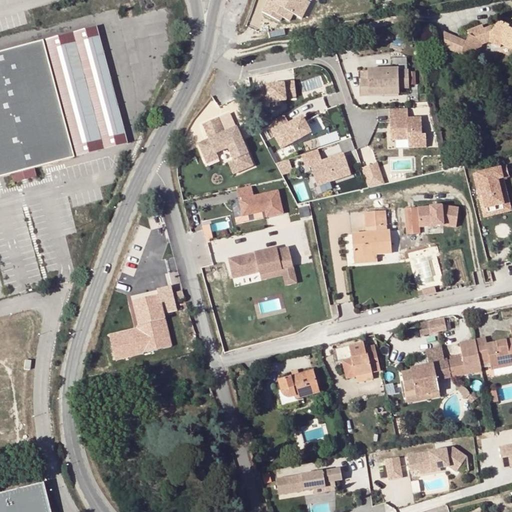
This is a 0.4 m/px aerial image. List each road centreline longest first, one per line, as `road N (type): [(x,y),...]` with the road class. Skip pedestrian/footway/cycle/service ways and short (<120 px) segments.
road 1 (unclassified): [(149,163),(95,293),(68,400),(74,457),(99,511)]
road 2 (unknown): [(203,43),(232,49),(511,7)]
road 3 (residential): [(511,287),(325,329),(219,363)]
road 4 (residential): [(149,163),(168,188),(219,363)]
road 5 (residential): [(201,60),(245,70),(326,62),(362,129)]
road 6 (residential): [(219,363),(260,511)]
